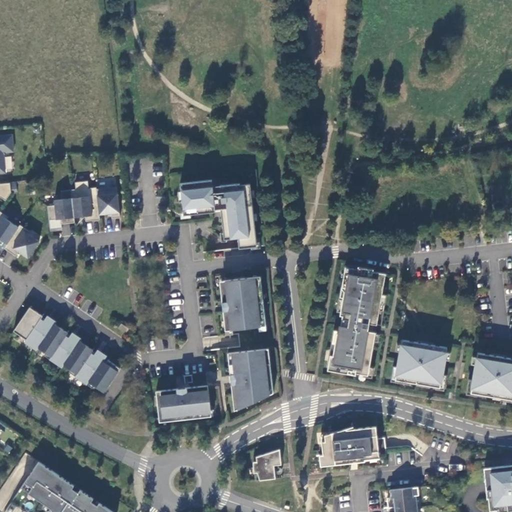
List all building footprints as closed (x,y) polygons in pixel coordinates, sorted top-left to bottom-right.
[(0,136),(0,173),(6,173),(3,155),(5,153),(13,152),(11,135),(0,136)] [(238,238),(239,249),(249,248),(252,247),(251,244),(257,243),(254,220),(252,220),(251,214),(253,214),(251,197),(250,197),(249,191),(251,191),(250,184),(240,185),(239,183),(212,187),(212,180),(180,184),(181,192),(182,192),(183,199),(182,199),(183,214),(190,213),(190,215),(215,212),(215,209),(220,208),(223,233),(226,233),(227,239),(238,238)] [(76,190),(71,191),(74,219),(86,217),(86,222),(100,221),(99,216),(96,190),(96,188),(89,189),(88,182),(75,183),(76,190)] [(0,199),(2,198),(7,202),(13,193),(11,184),(0,185),(0,199)] [(116,187),(96,190),(99,216),(111,214),(112,219),(120,219),(116,187)] [(75,224),(74,219),(71,191),(61,192),(62,200),(54,201),(55,206),(48,207),(51,231),(62,229),(62,225),(75,224)] [(0,240),(7,245),(19,229),(7,221),(9,219),(0,212),(0,240)] [(20,226),(19,229),(7,245),(4,249),(16,257),(19,253),(28,259),(39,242),(28,235),(29,233),(20,226)] [(379,311),(386,274),(373,272),(374,269),(358,267),(358,269),(345,267),(342,288),(344,292),(341,312),(340,316),(342,316),(341,323),(348,324),(348,328),(340,327),(339,331),(339,334),(337,334),(333,356),(330,355),(327,371),(348,374),(349,371),(355,372),(355,373),(368,376),(376,333),(372,332),(373,325),(375,325),(377,310),(379,311)] [(220,287),(225,331),(266,326),(264,305),(260,305),(260,302),(263,298),(261,277),(223,281),(224,287),(220,287)] [(44,317),(30,308),(14,333),(105,393),(121,369),(109,361),(107,364),(104,362),(106,359),(99,355),(98,358),(92,354),(94,351),(74,338),(72,340),(66,337),(68,334),(49,321),(47,324),(42,320),(44,317)] [(129,329),(123,325),(120,329),(126,334),(129,329)] [(330,355),(333,356),(337,334),(339,334),(339,331),(334,331),(330,355)] [(442,375),(447,347),(402,340),(398,367),(393,366),(391,382),(410,385),(411,383),(418,384),(425,385),(425,387),(444,391),(447,375),(442,375)] [(269,349),(228,353),(229,364),(233,368),(234,374),(230,375),(234,405),(243,404),(244,407),(256,401),(256,396),(261,396),(262,398),(274,393),(272,373),(268,374),(267,369),(271,365),(269,349)] [(511,358),(478,353),(473,380),(469,379),(466,395),(486,398),(486,396),(493,397),(500,398),(500,400),(511,402),(511,358)] [(208,411),(211,410),(208,386),(156,392),(159,419),(170,417),(171,421),(194,419),(193,415),(199,414),(200,418),(209,417),(208,411)] [(326,441),(322,442),(323,455),(320,455),(321,467),(342,464),(342,459),(350,458),(350,454),(357,454),(357,458),(365,457),(380,455),(376,427),(354,429),(347,430),(347,429),(325,435),(326,441)] [(275,466),(282,465),(280,450),(257,457),(257,462),(254,462),(255,473),(258,473),(260,481),(276,479),(275,466)] [(76,485),(41,462),(23,488),(53,508),(51,511),(52,511),(115,511),(101,503),(100,505),(94,501),(95,499),(82,490),(80,492),(74,488),(76,485)] [(511,464),(485,468),(488,490),(490,510),(498,510),(504,509),(505,511),(511,510),(511,464)] [(418,511),(416,495),(420,495),(419,487),(390,490),(391,498),(388,498),(389,508),(402,507),(402,511),(418,511)]
